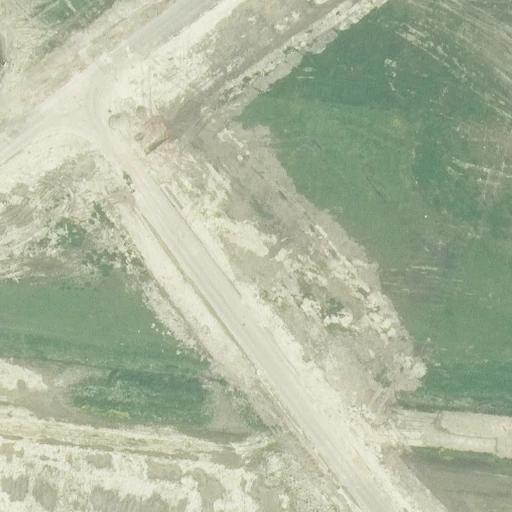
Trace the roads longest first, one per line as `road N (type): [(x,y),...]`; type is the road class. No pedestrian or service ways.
road 1 (unclassified): [(77,102),(388,511)]
road 2 (unclassified): [(77,102),(211,0)]
